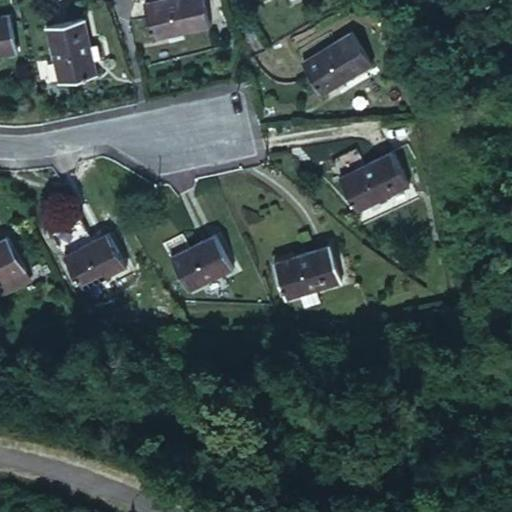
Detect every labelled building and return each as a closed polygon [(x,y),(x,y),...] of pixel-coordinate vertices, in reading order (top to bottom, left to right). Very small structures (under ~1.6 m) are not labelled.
[(212,1),(211,0),(146,0),(157,25),(212,1)] [(0,56),(27,51),(17,13),(0,16),(0,56)] [(371,48),(351,17),(300,50),(321,81),(371,48)] [(104,73),(91,18),(53,27),(66,82),(104,73)] [(406,168),(389,136),(335,166),(352,199),(406,168)] [(127,259),(109,224),(62,249),(81,285),(127,259)] [(229,262),(212,226),(168,248),(189,283),(229,262)] [(0,281),(26,267),(7,230),(0,233),(0,281)] [(338,272),(326,234),(270,253),(284,291),(338,272)]
